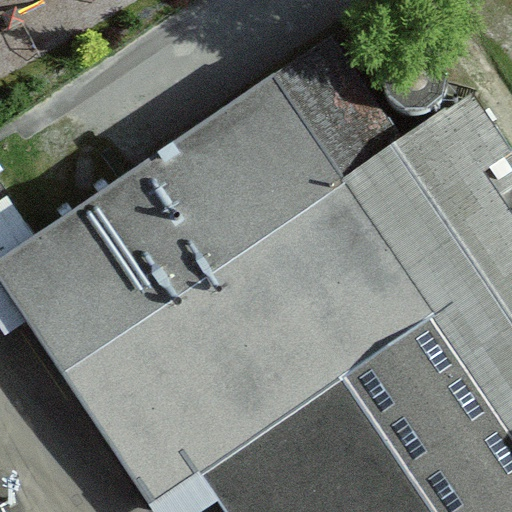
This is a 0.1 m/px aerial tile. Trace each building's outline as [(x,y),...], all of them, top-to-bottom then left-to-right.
[(276,78),(346,183),(404,144),(332,41),(276,78)] [(0,283),(152,511),(200,479),(344,380),(436,317),(346,183),(276,78),(34,241),(6,199),(0,203),(0,283)] [(471,99),(404,144),(346,183),(436,317),(511,430),(511,219),(482,175),(510,156),(471,99)] [(511,511),(511,430),(436,317),(344,380),(434,511),(511,511)] [(222,511),(434,511),(344,380),(200,479),(222,511)]
